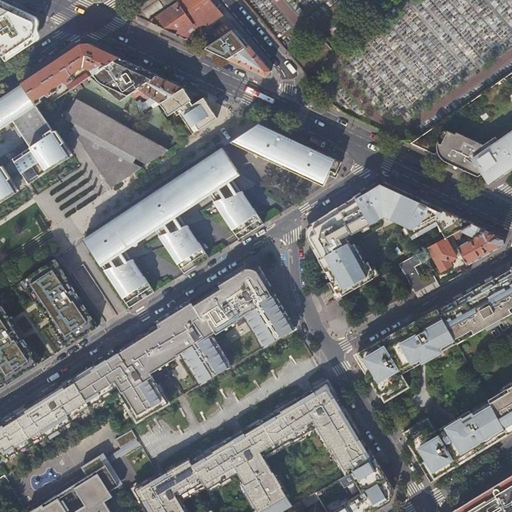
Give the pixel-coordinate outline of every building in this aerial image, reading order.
[(161,27),(201,0),(146,0),(136,7),(137,15),(161,27)] [(218,16),(222,13),(210,0),(201,0),(161,27),(185,38),(189,35),(190,37),(196,32),(218,17),(218,16)] [(511,0),(481,0),(483,8),(492,10),(493,17),(503,30),(505,35),(509,34),(511,32),(511,0)] [(46,23),(13,8),(0,16),(0,51),(5,59),(47,32),(46,23)] [(226,32),(234,27),(227,20),(217,26),(224,34),(226,32)] [(208,45),(224,34),(217,26),(203,36),(196,32),(190,37),(202,43),(208,45)] [(230,56),(227,58),(265,76),(270,70),(234,27),(226,32),(224,34),(208,45),(215,49),(224,43),(223,45),(227,50),(230,56)] [(95,74),(118,58),(89,44),(82,44),(23,84),(37,105),(36,105),(40,110),(46,106),(42,101),(42,97),(46,94),(49,96),(60,89),(60,85),(65,82),(68,84),(74,80),(70,75),(72,74),(73,74),(77,71),(77,70),(84,66),(92,70),(95,74)] [(158,76),(118,58),(95,74),(96,76),(97,77),(99,80),(102,82),(105,84),(129,95),(132,93),(139,88),(158,76)] [(511,71),(410,144),(436,155),(437,153),(439,153),(438,152),(438,151),(438,149),(437,147),(437,146),(437,144),(438,143),(438,141),(438,140),(439,139),(439,138),(442,140),(450,127),(458,132),(459,129),(484,145),(497,136),(500,141),(511,132),(511,71)] [(183,88),(158,76),(139,88),(132,93),(135,98),(145,92),(152,97),(146,101),(149,106),(157,100),(161,103),(183,88)] [(37,105),(23,84),(0,98),(0,130),(14,121),(31,147),(13,159),(30,184),(73,155),(56,130),(54,132),(40,111),(40,110),(36,105),(37,105)] [(192,100),(183,88),(161,103),(160,103),(169,116),(175,112),(178,116),(180,114),(193,134),(206,126),(218,118),(204,98),(193,105),(191,101),(192,100)] [(168,151),(135,132),(124,152),(107,143),(112,135),(117,124),(119,122),(114,120),(77,99),(66,119),(75,124),(73,128),(72,128),(85,149),(92,159),(94,158),(102,170),(101,173),(105,176),(106,176),(107,178),(106,179),(106,181),(107,182),(107,184),(110,189),(141,168),(134,162),(136,159),(146,165),(168,151)] [(124,152),(135,132),(125,126),(119,122),(117,124),(112,135),(107,143),(124,152)] [(342,162),(260,124),(231,143),(258,154),(259,152),(325,184),(331,171),(336,173),(342,162)] [(442,158),(444,160),(445,161),(446,162),(479,177),(483,174),(487,179),(492,175),(495,179),(511,166),(511,132),(500,141),(497,136),(484,145),(459,129),(458,132),(450,127),(442,140),(439,138),(439,139),(438,140),(438,141),(438,143),(437,144),(437,146),(437,147),(438,149),(438,151),(438,152),(439,153),(439,155),(441,157),(442,158)] [(242,177),(223,148),(85,239),(130,308),(155,292),(133,260),(125,263),(120,265),(119,265),(117,265),(116,265),(115,264),(114,262),(121,257),(157,233),(184,273),(209,258),(188,226),(180,229),(174,231),(173,231),(172,231),(171,230),(170,230),(168,226),(175,221),(211,197),(239,239),(264,224),(242,192),(235,195),(229,197),(228,197),(227,197),(226,196),(225,195),(221,190),(229,186),(242,177)] [(0,203),(19,191),(3,166),(0,167),(0,203)] [(452,235),(472,223),(456,215),(419,198),(385,182),(377,183),(337,207),(338,209),(329,214),(328,213),(311,224),(312,226),(310,227),(308,230),(307,233),(307,237),(308,238),(307,238),(329,278),(332,276),(334,281),(332,282),(331,282),(328,284),(337,299),(374,278),(373,278),(371,275),(374,273),(368,262),(365,263),(354,244),(351,246),(346,236),(368,223),(369,225),(383,217),(391,218),(392,216),(405,222),(415,240),(439,225),(446,238),(452,235)] [(235,195),(229,186),(221,190),(225,195),(226,196),(227,197),(228,197),(229,197),(235,195)] [(180,229),(175,221),(168,226),(170,230),(171,230),(172,231),(173,231),(174,231),(180,229)] [(504,238),(472,223),(452,235),(455,241),(462,237),(464,232),(475,237),(472,239),(470,237),(468,239),(469,241),(459,247),(469,264),(504,245),(504,238)] [(457,258),(446,238),(442,240),(435,244),(429,247),(443,271),(452,266),(450,262),(457,258)] [(416,293),(438,281),(434,275),(423,281),(416,267),(422,264),(417,254),(399,264),(416,293)] [(120,265),(125,263),(121,257),(114,262),(115,264),(116,265),(117,265),(119,265),(120,265)] [(50,324),(66,348),(98,327),(56,259),(21,281),(41,311),(42,310),(51,324),(50,324)] [(249,266),(244,266),(218,282),(221,285),(193,302),(191,299),(157,320),(159,324),(144,333),(163,367),(180,357),(179,356),(181,355),(200,385),(232,366),(214,335),(217,333),(218,335),(237,323),(240,328),(248,323),(263,347),(296,328),(279,301),(261,271),(257,268),(253,266),(249,266)] [(511,269),(438,310),(457,343),(511,312),(511,309),(511,308),(511,269)] [(418,298),(440,286),(438,281),(416,293),(418,298)] [(0,376),(7,386),(40,364),(24,340),(23,341),(14,327),(15,326),(0,304),(0,376)] [(457,343),(438,310),(356,355),(385,402),(406,390),(399,378),(402,375),(402,374),(399,371),(414,362),(413,359),(419,356),(421,358),(423,362),(457,343)] [(4,416),(0,418),(0,477),(3,476),(0,469),(0,463),(21,450),(24,454),(57,433),(59,436),(72,428),(71,425),(103,405),(101,402),(117,392),(136,422),(167,404),(154,383),(168,375),(163,367),(144,333),(118,349),(116,346),(94,360),(96,363),(64,383),(62,380),(29,400),(31,404),(6,419),(4,416)] [(417,366),(414,362),(399,371),(402,374),(417,366)] [(399,378),(406,390),(409,387),(402,375),(399,378)] [(277,456),(315,433),(343,477),(375,458),(364,441),(328,381),(314,390),(313,389),(298,398),(298,399),(275,414),(274,413),(261,420),(262,421),(257,424),(277,456)] [(500,393),(489,400),(490,403),(506,431),(508,434),(507,431),(511,427),(511,385),(508,388),(500,393)] [(498,390),(500,393),(508,388),(507,385),(498,390)] [(403,433),(429,475),(506,431),(490,403),(481,408),(483,411),(474,417),(472,414),(463,420),(462,418),(458,421),(458,422),(452,426),(451,425),(447,428),(448,429),(438,434),(435,430),(432,432),(424,420),(403,433)] [(483,411),(481,408),(472,414),(474,417),(483,411)] [(428,418),(424,420),(432,432),(435,430),(428,418)] [(267,462),(277,456),(257,424),(244,432),(244,431),(232,438),(233,439),(206,455),(205,455),(192,462),(212,495),(240,478),(259,511),(283,511),(288,509),(292,507),(267,462)] [(121,448),(138,438),(132,429),(116,439),(121,448)] [(506,431),(429,475),(432,480),(508,434),(506,431)] [(141,444),(138,438),(121,448),(107,457),(111,462),(141,444)] [(212,495),(192,462),(189,457),(136,489),(149,511),(193,511),(191,508),(212,495)] [(394,490),(375,458),(343,477),(316,493),(320,500),(326,511),(368,511),(377,507),(378,508),(380,508),(381,508),(393,501),(394,490)] [(112,511),(107,501),(114,497),(112,492),(120,487),(105,460),(88,469),(91,474),(74,485),(85,505),(73,511),(112,511)] [(510,511),(511,511),(511,475),(468,502),(470,505),(458,511),(510,511)] [(298,511),(320,500),(316,493),(292,507),(288,509),(289,511),(298,511)] [(451,511),(458,511),(470,505),(468,502),(451,511)]
